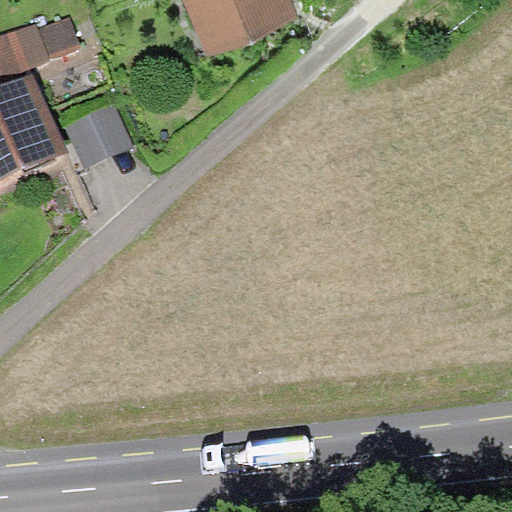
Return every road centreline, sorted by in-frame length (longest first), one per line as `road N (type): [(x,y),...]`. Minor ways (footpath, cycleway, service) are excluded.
road 1 (secondary): [(0,494),(511,435)]
road 2 (residential): [(0,338),(380,0)]
